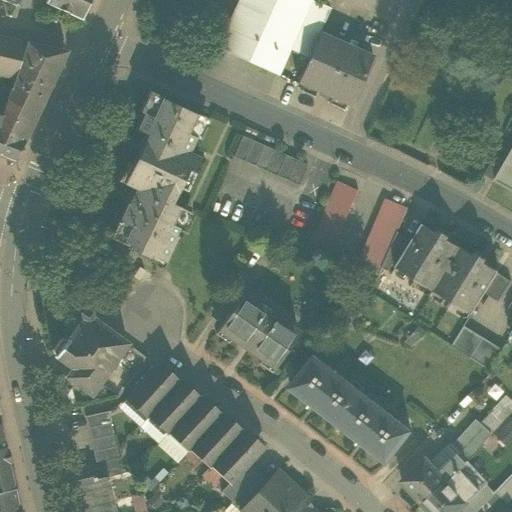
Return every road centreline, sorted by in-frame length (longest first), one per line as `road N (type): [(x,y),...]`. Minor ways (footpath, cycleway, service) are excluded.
road 1 (residential): [(93,38),(462,202),(511,233)]
road 2 (secondary): [(51,511),(11,334),(12,220)]
road 3 (residential): [(371,511),(171,351),(149,322)]
road 4 (secondary): [(12,220),(93,38)]
